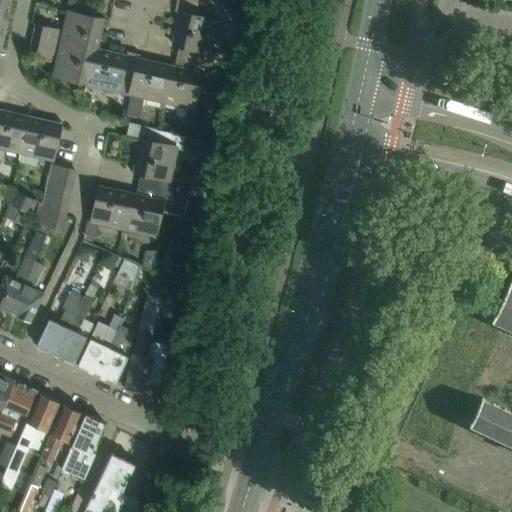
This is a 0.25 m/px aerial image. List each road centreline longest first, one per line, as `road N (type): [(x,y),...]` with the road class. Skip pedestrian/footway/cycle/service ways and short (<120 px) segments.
road 1 (tertiary): [(254,472),(353,139)]
road 2 (residential): [(71,238),(94,129),(14,93),(6,72),(24,0)]
road 3 (residential): [(254,472),(0,352)]
road 4 (tertiary): [(353,139),(511,187)]
road 5 (tertiary): [(511,138),(365,90)]
